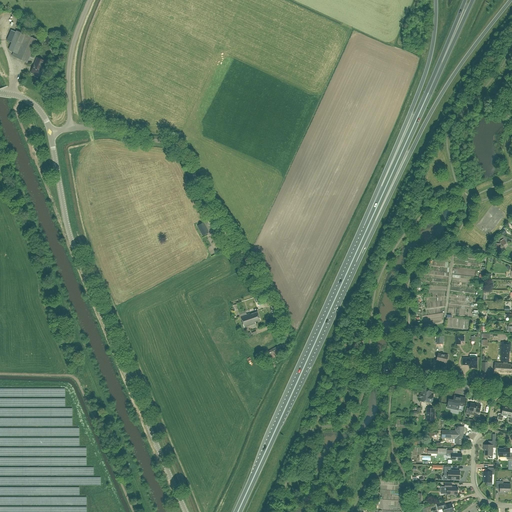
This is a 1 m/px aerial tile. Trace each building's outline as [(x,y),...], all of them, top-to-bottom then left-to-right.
[(16,33),(11,31),(7,41),(12,43),(9,50),(14,52),(12,56),(28,63),(37,40),(17,32),(16,33)] [(45,61),(38,58),(34,66),(34,65),(31,73),(42,78),(45,70),(41,69),(45,61)] [(483,230),(489,224),(492,221),(487,216),(478,226),(483,230)] [(198,226),(203,236),(208,233),(203,223),(198,226)] [(260,320),(257,313),(250,315),(249,314),(240,317),(244,328),(255,324),(255,322),(260,320)] [(464,336),(456,336),(456,344),(461,344),(461,341),(464,341),(464,336)] [(504,364),(494,363),(494,373),(510,374),(510,373),(511,373),(511,365),(510,365),(510,364),(507,364),(507,362),(508,362),(508,353),(509,353),(509,351),(510,351),(511,343),(501,343),(500,355),(502,355),(502,362),(504,362),(504,364)] [(282,349),(280,345),(266,352),(269,356),(282,349)] [(448,356),(438,354),(436,361),(446,363),(448,356)] [(477,358),(469,357),(469,359),(462,358),(462,365),(469,365),(469,368),(477,368),(477,358)] [(422,390),(421,399),(420,401),(432,403),(433,396),(431,395),(431,391),(422,390)] [(465,398),(456,396),(455,401),(449,400),(447,408),(458,410),(459,405),(464,406),(465,398)] [(481,405),(470,403),(469,408),(466,408),(465,414),(472,415),(472,412),(475,412),(475,413),(479,414),(481,405)] [(506,417),(509,407),(503,406),(501,414),(498,413),(497,420),(502,421),(503,416),(506,417)] [(464,427),(456,427),(456,431),(442,431),(442,438),(455,439),(455,444),(463,444),(463,435),(462,435),(462,432),(463,432),(464,427)] [(496,442),(488,441),(488,445),(483,445),(483,449),(484,449),(484,455),(488,456),(488,459),(492,459),(492,448),(496,448),(496,442)] [(509,448),(506,448),(506,449),(499,449),(499,457),(506,457),(506,460),(511,459),(511,452),(509,453),(509,448)] [(453,451),(446,450),(446,456),(451,457),(451,460),(461,461),(462,454),(453,454),(453,451)] [(451,467),(444,467),(444,476),(448,476),(448,479),(459,480),(459,471),(451,471),(451,467)] [(494,468),(487,468),(487,472),(483,472),(483,475),(484,475),(483,482),(491,482),(492,475),(494,475),(494,468)] [(502,482),(496,481),(496,488),(499,488),(499,493),(503,493),(503,492),(510,492),(510,484),(502,484),(502,482)] [(451,484),(444,484),(444,488),(441,488),(440,494),(447,494),(447,495),(457,495),(457,487),(451,487),(451,484)] [(442,511),(450,511),(454,511),(451,504),(445,506),(444,502),(436,504),(438,510),(442,509),(442,511)]
